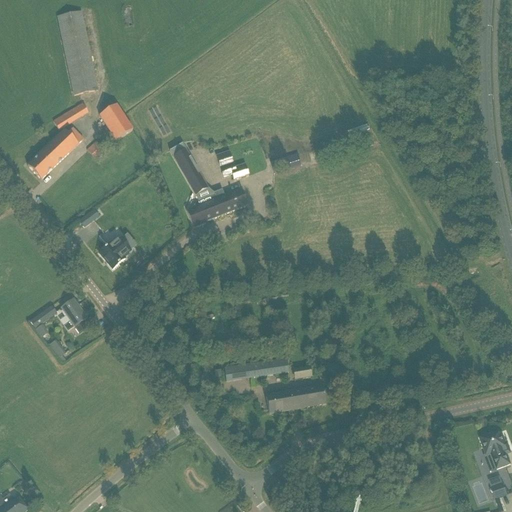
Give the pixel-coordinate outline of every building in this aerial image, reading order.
[(57,18),(72,94),(72,96),(96,92),(81,13),(57,18)] [(81,104),(52,122),(58,131),(86,113),(81,104)] [(132,131),(117,106),(100,116),(115,141),(132,131)] [(41,181),(48,174),(83,141),(73,130),(68,135),(64,132),(27,167),(41,181)] [(360,134),(343,139),(346,150),(364,144),(360,134)] [(95,142),(86,151),(95,160),(103,152),(95,142)] [(195,197),(196,197),(208,189),(182,144),(169,152),(173,158),(172,158),(195,197)] [(229,152),(216,156),(220,168),(232,163),(229,152)] [(301,167),(298,155),(271,163),(275,175),(301,167)] [(234,169),(230,170),(232,176),(234,182),(248,177),(244,165),(234,169)] [(132,182),(101,205),(111,219),(142,196),(132,182)] [(208,189),(196,197),(199,206),(186,211),(187,214),(190,220),(193,229),(205,225),(205,224),(246,207),(242,198),(240,193),(225,199),(223,193),(222,191),(213,194),(208,189)] [(99,217),(94,211),(79,222),(84,229),(99,217)] [(111,244),(99,255),(112,271),(125,260),(124,259),(129,255),(128,254),(130,252),(120,240),(118,242),(117,241),(112,245),(111,244)] [(62,309),(71,322),(64,327),(67,333),(74,328),(78,335),(86,330),(81,323),(86,320),(73,301),(62,309)] [(57,315),(51,307),(29,322),(35,330),(57,315)] [(48,334),(42,326),(35,331),(41,340),(48,334)] [(59,360),(66,355),(56,342),(49,347),(59,360)] [(226,383),(289,373),(287,359),(223,369),(226,383)] [(309,368),(301,369),(303,380),(311,378),(309,368)] [(325,406),(324,396),(322,388),(282,395),(266,397),(269,415),(325,406)] [(494,433),(480,439),(483,448),(486,455),(484,456),(490,473),(497,470),(501,469),(510,465),(504,450),(507,449),(501,434),(495,436),(494,433)] [(499,477),(488,482),(491,491),(495,501),(507,497),(503,487),(499,477)] [(9,496),(2,501),(0,497),(0,511),(26,511),(28,511),(17,496),(12,500),(9,496)]
